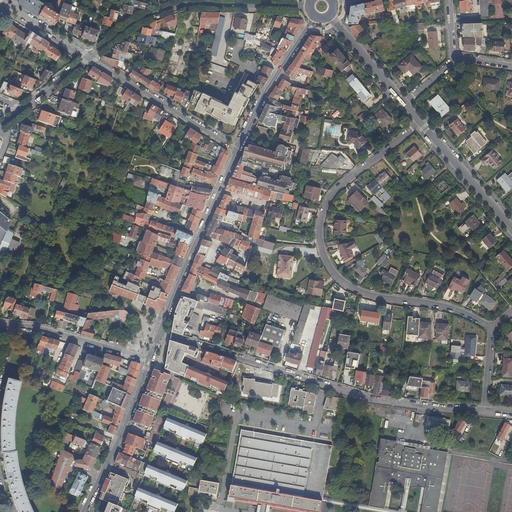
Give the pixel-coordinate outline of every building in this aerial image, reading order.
[(17,0),(17,2),(37,14),(43,5),(44,4),(37,0),(17,0)] [(57,0),(55,9),(60,11),(63,3),(63,1),(63,0),(57,0)] [(389,20),(383,0),(366,0),(352,4),(351,13),(350,13),(349,21),(352,21),(359,21),(359,20),(359,17),(363,17),(363,14),(362,13),(362,12),(375,8),(375,10),(383,8),(386,18),(363,19),(362,21),(382,21),(389,20)] [(471,0),(467,0),(460,1),(462,12),(473,11),(471,0)] [(145,10),(147,3),(135,1),(134,4),(136,4),(135,7),(145,10)] [(60,11),(59,14),(58,17),(66,20),(69,12),(71,6),(63,3),(60,11)] [(37,14),(55,25),(57,19),(56,19),(59,14),(43,5),(37,14)] [(123,12),(132,14),(134,7),(131,6),(130,6),(125,5),(123,12)] [(66,21),(75,24),(78,15),(80,9),(71,6),(69,12),(66,20),(66,21)] [(103,24),(111,26),(112,21),(116,22),(119,11),(112,10),(111,14),(109,13),(109,14),(111,15),(110,18),(105,16),(103,24)] [(219,16),(220,10),(202,10),(200,21),(203,21),(203,25),(202,25),(201,29),(210,29),(212,21),(218,21),(219,16)] [(176,22),(173,13),(165,16),(168,26),(175,23),(176,22)] [(102,17),(95,14),(92,21),(99,23),(102,17)] [(280,25),(284,15),(278,14),(274,23),(280,25)] [(168,26),(165,16),(161,17),(166,30),(170,31),(168,26)] [(225,18),(219,16),(218,21),(214,37),(213,43),(210,55),(216,57),(225,18)] [(236,16),(234,25),(246,28),(247,18),(236,16)] [(301,18),(299,17),(293,16),(291,16),(288,23),(293,25),(292,27),(291,27),(290,28),(287,26),(285,31),(287,32),(285,36),(292,39),(303,21),(301,18)] [(156,22),(157,19),(140,25),(143,26),(141,32),(155,35),(160,36),(162,29),(159,29),(155,28),(156,22)] [(214,37),(218,21),(212,21),(210,29),(208,36),(214,37)] [(352,23),(351,27),(358,34),(365,28),(360,22),(352,23)] [(2,32),(11,38),(17,29),(14,27),(14,26),(9,23),(2,32)] [(66,23),(64,29),(70,32),(72,25),(66,23)] [(482,38),(483,38),(483,23),(463,24),(464,26),(462,26),(463,34),(464,34),(464,37),(477,37),(482,38)] [(72,32),(81,36),(84,27),(75,24),(74,26),(72,32)] [(84,27),(81,36),(95,41),(98,31),(85,26),(84,27)] [(429,29),(431,44),(439,44),(437,28),(429,29)] [(11,38),(20,44),(26,35),(17,29),(11,38)] [(173,40),(175,32),(170,31),(166,30),(162,29),(160,36),(173,40)] [(30,44),(36,34),(30,30),(22,42),(22,44),(24,45),(26,42),(30,44)] [(155,35),(141,32),(138,44),(149,47),(150,44),(153,45),(155,35)] [(266,36),(256,32),(254,37),(263,41),(264,41),(265,38),(266,36)] [(321,37),(321,34),(311,32),(301,48),(307,52),(311,53),(318,42),(322,43),(323,42),(319,39),(321,37)] [(34,52),(42,38),(36,34),(30,44),(34,47),(32,50),(34,52)] [(277,64),(292,39),(285,36),(283,35),(279,43),(277,47),(272,45),(271,50),(269,56),(274,59),(272,61),(277,64)] [(263,41),(254,37),(253,40),(248,39),(246,39),(245,43),(253,45),(253,43),(261,46),(263,41)] [(47,44),(49,42),(42,38),(34,52),(37,53),(39,50),(43,52),(47,44)] [(130,40),(123,39),(122,43),(120,43),(118,43),(112,47),(114,48),(126,50),(162,59),(165,49),(152,46),(150,53),(128,47),(130,40)] [(474,50),(475,39),(465,39),(464,50),(474,50)] [(261,46),(271,50),(272,45),(266,42),(264,41),(263,41),(261,46)] [(205,53),(210,55),(213,43),(207,42),(205,53)] [(494,42),(494,51),(504,51),(504,42),(494,42)] [(60,52),(47,44),(43,52),(55,60),(60,52)] [(330,54),(343,68),(349,63),(351,61),(338,47),(330,54)] [(126,50),(114,48),(112,56),(118,58),(120,51),(125,53),(126,50)] [(301,48),(292,62),(299,65),(304,57),(310,59),(311,53),(307,52),(301,48)] [(412,52),(400,62),(406,70),(410,66),(415,71),(423,64),(412,52)] [(119,59),(103,55),(103,57),(117,66),(119,59)] [(210,61),(208,67),(225,73),(227,67),(210,61)] [(297,71),(298,69),(308,73),(310,74),(308,77),(307,80),(313,82),(314,77),(323,80),(325,73),(319,71),(318,71),(299,65),(292,62),(288,67),(297,71)] [(270,73),(274,68),(264,64),(262,70),(270,73)] [(325,73),(331,75),(333,68),(321,65),(319,71),(325,73)] [(40,70),(38,73),(40,73),(41,73),(41,74),(40,80),(45,82),(51,72),(41,66),(40,66),(38,69),(40,70)] [(96,81),(102,71),(93,66),(92,66),(87,74),(96,79),(94,81),(96,81)] [(133,68),(130,74),(139,80),(147,67),(142,66),(139,72),(133,68)] [(147,67),(139,80),(148,85),(151,80),(146,76),(151,68),(147,67)] [(285,71),(287,72),(294,75),(297,71),(288,67),(285,71)] [(110,79),(111,77),(102,71),(96,81),(104,85),(109,78),(110,79)] [(259,83),(264,85),(268,77),(259,74),(256,81),(259,83)] [(34,79),(25,75),(21,83),(31,87),(34,79)] [(350,81),(358,90),(364,84),(356,75),(350,81)] [(88,87),(91,80),(90,79),(88,79),(82,76),(78,87),(87,91),(89,87),(88,87)] [(119,85),(121,83),(111,77),(110,79),(109,78),(104,85),(117,89),(119,85)] [(277,84),(272,91),(280,94),(286,84),(289,86),(290,83),(291,81),(283,77),(278,85),(277,84)] [(195,88),(190,103),(196,106),(196,107),(206,111),(228,121),(229,120),(234,122),(239,111),(241,112),(245,104),(246,104),(250,95),(249,94),(251,91),(252,92),(259,83),(256,81),(254,80),(249,78),(247,83),(244,81),(239,91),(235,89),(229,104),(222,101),(223,100),(204,91),(203,92),(195,88)] [(499,90),(500,81),(485,78),(484,87),(499,90)] [(151,80),(148,85),(153,88),(158,81),(156,79),(155,81),(152,79),(151,80)] [(158,81),(153,88),(158,92),(162,85),(159,84),(160,82),(158,81)] [(290,83),(289,86),(292,87),(297,89),(296,91),(301,93),(302,91),(304,91),(305,87),(303,87),(290,83)] [(170,93),(175,95),(177,89),(178,87),(168,84),(166,90),(170,92),(170,93)] [(364,84),(358,90),(365,99),(372,93),(364,84)] [(20,94),(22,89),(15,86),(10,85),(7,91),(17,95),(20,94)] [(129,100),(135,92),(128,87),(123,96),(128,99),(125,103),(127,104),(129,100)] [(175,95),(174,98),(182,101),(183,98),(188,100),(191,90),(186,88),(185,92),(177,89),(175,95)] [(65,89),(62,98),(71,101),(74,92),(65,89)] [(269,96),(271,97),(273,97),(273,98),(276,99),(276,98),(277,99),(280,94),(272,91),(269,96)] [(136,104),(141,96),(135,92),(129,100),(131,101),(136,104)] [(292,105),(284,103),(283,106),(284,106),(298,109),(301,99),(302,95),(296,93),(292,105)] [(443,116),(451,109),(439,95),(436,97),(437,100),(432,104),(443,116)] [(271,97),(268,101),(280,105),(282,105),(282,102),(277,99),(276,98),(276,99),(273,98),(273,97),(271,97)] [(71,101),(62,98),(58,109),(73,114),(74,115),(78,104),(71,101)] [(268,116),(278,119),(279,118),(286,120),(285,121),(294,124),(297,116),(284,113),(280,112),(282,108),(281,107),(281,108),(280,107),(280,105),(268,101),(261,115),(264,116),(268,117),(268,116)] [(152,119),(154,116),(159,107),(153,103),(148,112),(145,110),(143,116),(152,119)] [(393,118),(380,103),(375,107),(378,111),(374,115),(384,126),(393,118)] [(464,105),(457,111),(460,114),(466,108),(464,105)] [(285,109),(284,113),(297,116),(298,112),(298,109),(284,106),(284,108),(285,109)] [(160,119),(165,111),(159,107),(154,116),(160,119)] [(356,118),(358,121),(360,119),(366,114),(370,110),(368,107),(363,111),(364,112),(356,118)] [(61,117),(41,110),(38,120),(57,127),(61,117)] [(311,119),(312,114),(301,113),(300,117),(303,118),(303,119),(305,122),(308,120),(309,118),(311,119)] [(261,115),(260,118),(265,121),(265,122),(276,126),(278,119),(268,116),(268,117),(264,116),(261,115)] [(459,135),(466,129),(456,118),(449,124),(459,135)] [(171,135),(177,125),(166,119),(164,123),(163,123),(161,125),(159,128),(171,135)] [(21,124),(19,131),(21,131),(29,134),(30,134),(31,131),(33,131),(33,130),(31,129),(32,128),(32,127),(29,127),(30,123),(23,120),(22,124),(21,124)] [(285,121),(285,122),(284,127),(282,126),(280,135),(286,137),(285,139),(290,140),(294,124),(285,121)] [(336,125),(335,127),(327,127),(326,135),(339,135),(340,125),(336,125)] [(192,138),(197,130),(191,126),(189,129),(187,133),(186,135),(192,138)] [(355,141),(360,147),(368,139),(362,132),(350,129),(348,140),(355,141)] [(199,139),(202,134),(197,130),(192,138),(193,139),(192,141),(201,145),(202,141),(199,139)] [(471,135),(472,136),(467,141),(468,143),(466,144),(474,154),(482,147),(488,141),(478,130),(477,131),(476,130),(471,135)] [(21,131),(17,144),(25,147),(29,134),(21,131)] [(208,170),(219,174),(220,174),(225,163),(218,160),(218,159),(217,158),(216,160),(218,161),(216,164),(215,164),(213,167),(211,166),(212,164),(196,158),(200,148),(206,151),(207,148),(206,147),(206,145),(205,145),(204,147),(201,145),(192,141),(190,148),(186,161),(187,161),(195,164),(203,167),(203,168),(208,170)] [(249,141),(239,162),(245,164),(261,168),(263,162),(264,163),(264,164),(270,166),(271,165),(288,169),(291,158),(290,158),(292,150),(290,149),(291,146),(277,142),(275,151),(254,145),(254,143),(249,141)] [(220,155),(227,157),(229,153),(228,150),(219,144),(216,150),(221,153),(220,155)] [(18,145),(14,157),(29,162),(30,158),(25,157),(27,148),(18,145)] [(311,147),(303,146),(300,162),(308,163),(311,147)] [(414,162),(421,155),(415,147),(407,154),(414,162)] [(495,170),(503,162),(492,150),(484,157),(485,157),(481,161),(485,166),(489,162),(495,170)] [(323,165),(337,167),(346,157),(342,152),(339,155),(333,151),(321,164),(323,165)] [(131,163),(140,166),(143,158),(134,155),(131,163)] [(218,160),(225,163),(227,157),(220,155),(218,159),(218,160)] [(194,166),(195,164),(187,161),(186,161),(182,170),(181,173),(188,176),(191,168),(191,165),(194,166)] [(237,165),(233,175),(252,181),(255,181),(257,182),(259,177),(257,177),(256,175),(254,174),(252,173),(253,172),(245,170),(243,168),(245,164),(239,162),(237,165)] [(22,169),(9,164),(8,164),(5,172),(16,175),(20,177),(22,169)] [(201,178),(205,179),(208,170),(203,168),(203,167),(195,164),(194,166),(194,167),(199,168),(203,170),(201,178)] [(427,178),(436,171),(430,164),(422,171),(427,178)] [(171,176),(173,168),(161,165),(159,173),(171,176)] [(205,179),(216,183),(219,174),(208,170),(205,179)] [(259,177),(257,182),(257,183),(260,184),(262,185),(262,186),(273,190),(273,189),(279,190),(285,192),(290,193),(291,187),(297,189),(299,181),(296,180),(296,179),(294,178),(294,177),(290,176),(291,175),(286,174),(282,173),(281,174),(280,174),(279,177),(278,180),(274,179),(275,178),(272,177),(269,175),(268,175),(269,172),(265,171),(263,177),(262,177),(261,178),(259,177)] [(5,172),(4,172),(3,175),(4,176),(3,180),(13,184),(16,175),(5,172)] [(385,172),(376,179),(383,187),(392,179),(385,172)] [(134,174),(131,183),(141,186),(143,177),(134,174)] [(507,192),(511,187),(511,181),(505,174),(497,180),(507,192)] [(226,188),(227,189),(237,192),(238,189),(241,180),(232,177),(231,177),(226,188)] [(0,193),(10,200),(15,184),(13,184),(3,180),(0,179),(0,193)] [(241,180),(238,189),(243,191),(246,181),(241,179),(241,180)] [(383,187),(376,179),(368,187),(374,194),(375,195),(380,191),(383,195),(382,195),(387,201),(392,197),(391,196),(387,192),(383,187)] [(441,194),(445,191),(449,187),(444,180),(435,187),(441,194)] [(246,181),(243,191),(248,192),(251,182),(246,181)] [(156,203),(169,209),(178,185),(172,183),(167,198),(163,196),(162,196),(162,194),(160,193),(159,194),(150,190),(149,192),(148,199),(156,202),(156,203)] [(305,196),(319,199),(321,186),(308,184),(305,196)] [(195,206),(204,211),(206,205),(207,198),(210,198),(211,194),(201,192),(199,192),(192,190),(178,185),(169,209),(179,213),(183,204),(187,204),(195,206)] [(271,195),(273,190),(262,186),(261,188),(259,196),(269,199),(270,196),(271,195)] [(359,211),(368,202),(357,192),(355,194),(353,195),(350,198),(348,200),(359,211)] [(225,193),(222,200),(229,203),(232,196),(225,193)] [(374,196),(371,199),(380,207),(383,204),(374,196)] [(458,213),(466,206),(463,203),(461,204),(456,198),(450,204),(458,213)] [(138,204),(135,211),(138,212),(143,213),(144,212),(152,215),(154,209),(153,209),(154,205),(156,203),(156,202),(148,199),(145,207),(138,204)] [(380,207),(371,199),(368,201),(377,210),(380,207)] [(222,200),(220,206),(230,209),(232,210),(234,205),(232,205),(232,204),(229,203),(222,200)] [(273,205),(274,202),(272,201),(268,202),(266,208),(270,209),(267,219),(276,221),(277,215),(282,217),(284,207),(273,205)] [(179,213),(178,216),(182,217),(185,209),(187,204),(183,204),(179,213)] [(300,204),(297,218),(306,220),(309,206),(300,204)] [(176,221),(195,230),(204,211),(195,206),(192,212),(189,220),(182,217),(178,216),(176,221)] [(219,206),(216,211),(224,214),(228,215),(230,209),(220,206),(219,206)] [(385,218),(388,215),(380,207),(377,210),(385,218)] [(185,209),(182,217),(189,220),(192,212),(185,209)] [(230,209),(228,215),(238,218),(239,212),(235,211),(232,210),(230,209)] [(259,237),(260,233),(262,225),(266,212),(265,212),(256,209),(255,216),(249,235),(259,237)] [(0,212),(0,244),(7,229),(10,221),(0,212)] [(136,218),(135,222),(145,226),(149,227),(152,220),(149,219),(152,215),(144,212),(143,213),(138,212),(137,216),(136,218)] [(124,214),(123,218),(135,222),(136,218),(124,214)] [(473,231),(481,224),(473,215),(466,222),(473,231)] [(208,230),(209,230),(223,233),(233,236),(235,237),(236,231),(226,229),(218,227),(222,219),(214,217),(212,221),(212,220),(208,230)] [(149,227),(155,230),(158,221),(152,219),(152,220),(149,227)] [(343,234),(345,225),(336,223),(334,233),(340,235),(340,233),(343,234)] [(177,253),(184,256),(190,244),(176,238),(176,236),(171,235),(165,233),(160,231),(155,230),(154,232),(152,231),(151,230),(148,229),(147,229),(146,230),(147,231),(145,237),(142,236),(142,237),(136,235),(139,227),(134,225),(130,235),(137,238),(156,244),(158,237),(169,241),(168,244),(178,248),(176,253),(177,253)] [(176,238),(190,244),(194,234),(178,228),(176,236),(176,238)] [(239,228),(236,231),(243,236),(243,239),(247,240),(249,235),(239,228)] [(14,231),(7,229),(0,244),(0,263),(5,253),(11,239),(14,231)] [(111,242),(119,245),(123,233),(113,229),(110,229),(109,242),(111,243),(111,242)] [(209,230),(207,235),(221,239),(223,233),(209,230)] [(490,248),(497,242),(487,231),(480,237),(490,248)] [(223,233),(221,239),(230,242),(233,236),(223,233)] [(380,233),(375,235),(379,244),(384,242),(380,233)] [(463,245),(472,237),(471,235),(461,243),(463,245)] [(233,236),(230,242),(228,245),(233,248),(235,244),(237,245),(237,244),(240,238),(235,237),(233,236)] [(273,248),(275,241),(273,240),(259,237),(258,242),(264,244),(264,245),(273,248)] [(473,237),(472,237),(463,245),(463,246),(473,237)] [(174,263),(181,266),(185,256),(184,256),(177,253),(175,259),(154,251),(156,244),(137,238),(134,248),(133,248),(132,249),(138,251),(144,253),(174,263)] [(204,238),(202,243),(211,246),(213,241),(206,238),(204,238)] [(247,240),(243,239),(240,238),(237,244),(250,251),(251,251),(253,245),(250,244),(251,241),(247,240)] [(21,243),(11,239),(5,253),(15,258),(21,243)] [(344,261),(354,255),(351,249),(357,246),(354,241),(351,242),(348,243),(341,245),(340,245),(339,246),(340,248),(339,250),(341,253),(342,252),(343,254),(340,255),(344,261)] [(202,243),(198,253),(207,256),(211,246),(202,243)] [(222,253),(237,260),(239,256),(231,251),(225,248),(222,253)] [(507,269),(511,264),(511,259),(504,250),(497,257),(507,269)] [(376,261),(380,265),(384,260),(388,256),(388,255),(385,252),(376,261)] [(166,281),(174,284),(181,266),(174,263),(144,253),(141,261),(136,259),(133,267),(135,268),(134,270),(134,271),(133,273),(137,275),(145,278),(156,278),(156,276),(154,276),(154,275),(152,275),(152,276),(146,276),(150,263),(151,261),(151,260),(157,262),(157,263),(156,265),(162,267),(162,266),(171,269),(166,280),(166,281)] [(198,253),(195,260),(203,264),(207,256),(198,253)] [(241,268),(245,270),(247,265),(237,260),(222,253),(218,259),(221,260),(222,259),(241,268)] [(281,264),(280,275),(292,276),(295,254),(281,253),(280,264),(281,264)] [(237,260),(247,265),(248,259),(247,258),(245,257),(244,258),(239,256),(237,260)] [(195,260),(193,266),(209,273),(211,269),(207,267),(202,265),(203,264),(195,260)] [(366,272),(361,268),(357,264),(353,268),(363,277),(366,272)] [(191,273),(189,277),(196,280),(197,278),(198,275),(198,273),(209,278),(209,279),(214,281),(217,282),(219,278),(219,277),(209,273),(193,266),(190,273),(191,273)] [(211,269),(209,273),(219,277),(222,270),(213,266),(211,269)] [(396,275),(398,271),(391,267),(389,271),(389,272),(388,273),(383,269),(380,274),(383,275),(381,279),(391,284),(395,276),(395,275),(396,275)] [(402,281),(406,284),(408,280),(413,283),(411,286),(415,288),(421,276),(408,269),(402,281)] [(435,277),(441,280),(444,275),(434,269),(431,275),(433,276),(433,275),(435,276),(435,277)] [(219,277),(228,281),(230,275),(231,274),(231,273),(228,272),(227,274),(223,272),(224,270),(222,270),(219,277)] [(137,275),(133,273),(131,272),(128,280),(129,280),(132,282),(137,284),(140,276),(137,275)] [(426,272),(422,281),(426,283),(430,274),(426,272)] [(498,283),(507,275),(505,273),(497,280),(498,283)] [(430,274),(426,283),(429,285),(428,287),(432,289),(433,287),(436,288),(441,280),(435,277),(435,276),(433,275),(433,276),(431,275),(430,274)] [(162,309),(162,308),(166,299),(160,297),(151,292),(149,297),(143,294),(138,293),(139,290),(141,286),(138,285),(137,284),(132,282),(129,280),(128,284),(126,284),(119,282),(119,280),(120,277),(116,275),(114,281),(119,285),(136,298),(144,302),(153,306),(162,309)] [(230,275),(228,281),(231,283),(234,284),(237,277),(230,275)] [(188,277),(185,283),(193,286),(195,281),(196,280),(189,277),(188,277)] [(219,277),(219,278),(217,282),(219,283),(219,285),(229,289),(231,283),(228,281),(219,277)] [(326,280),(311,277),(308,290),(323,294),(326,280)] [(453,288),(456,290),(461,292),(462,293),(469,280),(462,277),(460,280),(453,277),(447,288),(452,290),(453,288)] [(162,288),(170,291),(174,284),(166,281),(165,282),(160,279),(159,279),(156,278),(156,280),(162,282),(161,284),(163,285),(162,288)] [(500,287),(508,281),(505,278),(497,284),(500,287)] [(141,310),(144,302),(136,298),(119,285),(114,281),(111,291),(134,299),(132,303),(141,310)] [(183,289),(190,292),(193,286),(185,283),(183,289)] [(234,284),(231,283),(229,289),(239,294),(242,287),(239,286),(237,285),(234,284)] [(57,290),(34,284),(31,296),(40,298),(42,290),(52,292),(50,300),(54,301),(57,290)] [(160,297),(166,299),(167,300),(170,291),(162,288),(153,285),(151,292),(160,297)] [(479,302),(482,304),(490,310),(496,302),(493,300),(485,294),(484,295),(482,294),(483,293),(486,291),(481,286),(476,290),(475,289),(470,297),(475,299),(477,298),(480,301),(479,302)] [(242,287),(239,294),(248,298),(248,297),(251,289),(242,287)] [(248,297),(248,298),(256,301),(257,299),(260,291),(251,289),(248,297)] [(299,320),(304,305),(288,299),(271,293),(270,293),(260,291),(257,299),(266,302),(264,307),(273,310),(286,315),(299,320)] [(212,292),(210,296),(209,301),(219,304),(219,305),(225,307),(227,297),(212,292)] [(78,295),(68,293),(64,309),(77,312),(79,305),(75,305),(78,295)] [(182,297),(176,314),(177,314),(179,309),(184,310),(189,296),(185,295),(185,298),(182,297)] [(3,307),(12,310),(16,300),(15,300),(16,298),(10,296),(10,298),(7,297),(3,307)] [(189,296),(184,310),(190,312),(192,306),(192,304),(196,306),(197,306),(199,300),(197,299),(189,296)] [(335,298),(333,308),(336,309),(340,310),(344,311),(346,301),(346,299),(341,298),(340,300),(335,298)] [(204,300),(199,300),(197,306),(204,308),(204,307),(226,314),(228,308),(225,307),(219,305),(219,304),(209,301),(204,300)] [(313,303),(306,301),(300,320),(288,359),(292,360),(292,362),(296,363),(296,362),(297,362),(300,352),(299,352),(299,353),(297,353),(312,307),(313,303)] [(244,316),(254,322),(256,323),(262,307),(249,303),(248,305),(244,316)] [(330,306),(325,304),(325,306),(324,306),(320,324),(319,324),(309,365),(315,367),(316,361),(320,346),(329,307),(330,306)] [(16,305),(12,314),(19,316),(23,307),(16,305)] [(23,307),(19,316),(27,319),(28,316),(30,309),(23,307)] [(126,320),(130,314),(126,310),(123,309),(109,311),(107,311),(88,313),(86,318),(84,326),(91,328),(93,319),(115,317),(114,315),(119,314),(120,317),(126,320)] [(181,328),(186,330),(187,327),(187,326),(184,325),(186,321),(189,322),(190,321),(185,319),(187,314),(188,315),(190,312),(184,310),(179,309),(177,314),(176,317),(174,326),(181,328)] [(375,322),(376,312),(363,310),(361,320),(375,322)] [(56,311),(54,317),(64,320),(65,313),(56,311)] [(189,322),(188,324),(194,327),(200,315),(194,312),(194,313),(192,316),(190,321),(189,322)] [(65,313),(64,320),(63,321),(65,322),(65,320),(67,321),(84,326),(86,318),(65,313)] [(391,330),(392,315),(385,314),(383,329),(382,329),(382,333),(387,334),(388,330),(391,330)] [(218,325),(222,327),(224,321),(205,315),(203,321),(208,322),(218,325)] [(415,335),(417,318),(416,318),(416,319),(415,321),(413,321),(413,318),(413,317),(408,316),(406,334),(415,335)] [(216,332),(218,325),(208,322),(206,330),(203,329),(201,334),(214,338),(216,332)] [(432,323),(420,322),(419,335),(419,337),(430,338),(432,323)] [(447,344),(449,324),(438,323),(436,339),(442,339),(442,343),(447,344)] [(224,341),(235,344),(239,334),(241,327),(233,325),(230,333),(226,332),(224,341)] [(90,330),(91,328),(84,326),(81,335),(93,338),(95,331),(90,330)] [(173,331),(185,334),(186,330),(181,328),(174,326),(173,331)] [(247,341),(259,346),(263,334),(252,330),(247,341)] [(239,334),(235,344),(240,346),(240,344),(243,345),(246,336),(239,333),(239,334)] [(349,345),(350,336),(340,335),(337,346),(348,348),(349,345)] [(59,341),(41,336),(38,345),(36,350),(41,352),(44,353),(46,347),(49,348),(48,351),(50,351),(49,355),(53,357),(59,341)] [(475,356),(476,337),(467,336),(465,355),(475,356)] [(166,370),(173,372),(174,370),(176,360),(179,351),(181,344),(177,343),(170,341),(168,355),(166,370)] [(69,343),(69,344),(65,354),(74,358),(78,346),(69,343)] [(179,351),(185,354),(189,355),(191,347),(185,346),(181,344),(179,351)] [(460,359),(461,349),(451,348),(450,358),(460,359)] [(181,362),(185,354),(179,351),(176,360),(181,362)] [(203,362),(212,366),(215,355),(207,352),(205,359),(204,359),(203,362)] [(74,358),(65,354),(60,364),(69,368),(74,358)] [(87,354),(84,362),(82,366),(98,372),(102,365),(103,362),(103,360),(87,354)] [(316,373),(322,374),(326,355),(323,354),(322,361),(321,361),(320,364),(319,363),(316,373)] [(115,357),(110,355),(107,367),(109,368),(110,364),(113,365),(115,357)] [(212,366),(221,369),(224,358),(215,355),(212,366)] [(124,359),(121,359),(119,366),(118,372),(127,376),(136,380),(139,373),(138,372),(141,364),(134,362),(131,361),(128,368),(122,365),(124,359)] [(511,370),(511,371),(511,370),(511,359),(510,359),(504,359),(503,376),(511,377),(511,370)] [(84,362),(80,360),(76,371),(80,373),(82,366),(84,362)] [(359,382),(365,383),(367,372),(369,360),(367,360),(365,372),(357,370),(355,379),(360,380),(359,382)] [(186,366),(186,365),(181,363),(179,371),(188,373),(190,367),(186,366)] [(69,368),(60,364),(55,375),(57,375),(61,377),(61,379),(65,380),(66,379),(69,368)] [(331,376),(334,365),(333,364),(332,366),(325,365),(323,375),(331,376)] [(102,365),(98,372),(95,380),(105,384),(107,379),(110,368),(109,368),(107,367),(106,367),(102,365)] [(206,373),(199,370),(190,367),(188,373),(179,371),(174,370),(173,372),(176,374),(176,373),(224,393),(228,382),(210,375),(210,374),(210,373),(208,372),(207,373),(206,373)] [(118,372),(112,369),(110,374),(119,378),(119,379),(125,382),(127,376),(118,372)] [(152,372),(151,378),(167,385),(168,382),(167,381),(168,378),(164,377),(164,374),(153,372),(152,372)] [(365,383),(365,384),(373,386),(375,375),(374,375),(371,375),(368,374),(368,372),(367,372),(365,383)] [(423,381),(423,377),(410,375),(408,382),(407,388),(406,389),(416,390),(417,386),(422,387),(423,381)] [(127,376),(125,382),(134,386),(136,380),(127,376)] [(382,390),(384,377),(376,376),(373,394),(382,395),(382,390)] [(54,377),(50,388),(63,392),(64,389),(66,386),(55,382),(57,378),(56,378),(54,377)] [(167,385),(151,378),(151,381),(150,383),(151,383),(150,386),(149,386),(147,390),(148,391),(147,392),(157,396),(156,398),(158,399),(159,397),(161,398),(164,391),(163,391),(164,388),(165,388),(167,385)] [(31,511),(28,502),(25,496),(23,489),(19,477),(17,467),(17,463),(15,452),(14,452),(13,443),(13,436),(13,431),(13,424),(13,418),(14,414),(15,406),(16,398),(18,388),(20,382),(8,379),(6,389),(4,398),(2,407),(1,417),(1,426),(0,438),(1,446),(2,454),(3,454),(3,457),(5,466),(6,472),(9,486),(11,494),(15,504),(17,510),(18,511),(31,511)] [(113,382),(107,379),(105,384),(111,387),(113,382)] [(254,382),(254,380),(249,380),(243,379),(241,386),(243,387),(242,395),(254,397),(254,396),(270,398),(270,397),(276,398),(278,385),(272,383),(271,385),(261,383),(254,382)] [(421,396),(429,397),(429,393),(431,383),(431,382),(423,381),(422,387),(421,396)] [(471,391),(472,382),(457,381),(457,390),(471,391)] [(125,382),(123,386),(113,382),(111,387),(113,388),(129,395),(130,395),(134,386),(125,382)] [(66,386),(64,389),(79,396),(81,392),(66,385),(66,386)] [(511,395),(511,386),(502,385),(501,394),(511,395)] [(290,387),(287,405),(303,407),(302,412),(312,414),(316,394),(302,391),(302,389),(298,389),(298,390),(294,390),(294,388),(290,387)] [(124,409),(129,395),(113,388),(111,391),(110,390),(109,390),(108,390),(108,391),(107,393),(110,394),(109,397),(110,397),(107,402),(124,409)] [(87,400),(89,394),(82,391),(81,392),(79,396),(81,397),(86,399),(87,400)] [(133,424),(148,430),(150,423),(149,423),(150,420),(152,420),(154,414),(155,414),(158,408),(155,406),(157,403),(158,404),(161,398),(159,397),(158,399),(156,398),(157,396),(147,392),(145,392),(145,394),(144,394),(142,398),(143,399),(142,401),(141,401),(140,406),(139,410),(138,410),(136,414),(137,415),(136,418),(135,417),(134,422),(133,424)] [(92,413),(98,398),(89,394),(87,400),(86,399),(84,402),(86,403),(83,410),(92,413)] [(338,411),(340,400),(326,395),(326,396),(329,397),(329,401),(327,400),(325,406),(327,407),(327,409),(325,408),(325,409),(338,411)] [(118,428),(125,409),(124,409),(107,402),(103,400),(101,404),(114,409),(114,413),(112,419),(104,416),(95,412),(93,418),(104,422),(118,428)] [(115,436),(118,428),(104,422),(93,418),(90,416),(89,419),(89,420),(104,426),(103,428),(108,430),(107,432),(114,435),(115,436)] [(445,418),(431,417),(430,429),(443,431),(444,430),(449,430),(451,420),(445,420),(445,418)] [(201,447),(207,433),(189,426),(189,425),(189,424),(187,423),(186,424),(186,425),(168,418),(163,428),(196,442),(195,444),(201,447)] [(458,424),(457,423),(456,426),(457,426),(454,432),(455,433),(457,431),(460,433),(466,423),(461,420),(458,424)] [(511,439),(511,436),(511,427),(505,424),(500,432),(511,439)] [(295,440),(241,430),(235,464),(232,486),(231,486),(230,495),(229,500),(236,501),(235,502),(236,502),(259,506),(261,506),(260,511),(269,511),(270,509),(271,505),(311,511),(320,511),(323,502),(322,502),(332,446),(295,440)] [(74,436),(62,431),(59,437),(71,442),(74,436)] [(104,437),(96,433),(93,438),(92,441),(101,445),(104,437)] [(135,435),(129,433),(126,443),(141,449),(145,439),(138,437),(138,436),(137,435),(135,435)] [(85,446),(87,442),(75,436),(72,442),(83,447),(84,446),(85,446)] [(448,453),(430,450),(395,444),(396,441),(380,439),(377,456),(380,457),(378,463),(376,462),(369,506),(384,509),(389,485),(391,470),(407,473),(411,474),(427,477),(424,498),(421,511),(437,511),(444,476),(448,453)] [(183,461),(194,465),(197,457),(179,450),(180,449),(179,448),(177,447),(176,448),(176,449),(158,441),(154,452),(160,455),(161,453),(183,461)] [(395,444),(430,450),(430,447),(412,444),(396,441),(395,444)] [(71,443),(68,447),(77,451),(79,447),(71,443)] [(95,459),(100,447),(90,443),(85,454),(95,459)] [(140,450),(127,445),(124,452),(133,456),(136,450),(139,451),(140,450)] [(74,457),(54,448),(51,455),(52,456),(58,459),(56,461),(69,468),(70,467),(71,467),(72,466),(72,465),(72,464),(71,463),(74,457)] [(125,455),(120,453),(115,464),(116,464),(118,465),(119,463),(121,464),(125,455)] [(193,468),(194,465),(183,461),(161,453),(160,455),(193,468)] [(91,470),(96,459),(95,459),(85,454),(82,460),(81,460),(78,460),(76,460),(75,460),(74,461),(74,467),(78,467),(84,469),(83,471),(90,474),(90,472),(90,470),(91,470)] [(131,458),(125,455),(121,464),(127,466),(131,458)] [(131,456),(131,458),(127,466),(133,468),(137,460),(135,459),(135,458),(134,458),(132,458),(132,457),(131,456)] [(137,460),(133,468),(135,469),(138,471),(142,462),(139,461),(139,460),(138,459),(138,460),(137,460)] [(65,482),(65,481),(65,480),(64,479),(67,473),(69,468),(56,461),(54,464),(56,465),(52,471),(54,471),(50,477),(51,478),(48,484),(61,489),(63,483),(64,483),(65,482)] [(142,462),(138,471),(140,471),(144,473),(153,477),(166,483),(178,488),(182,477),(170,473),(170,472),(167,471),(149,465),(149,464),(146,462),(145,463),(142,462)] [(78,497),(87,477),(78,472),(69,493),(78,497)] [(123,477),(112,472),(111,472),(104,486),(111,488),(114,490),(123,494),(126,486),(126,484),(125,480),(123,477)] [(404,511),(408,492),(411,474),(407,473),(400,511),(404,511)] [(178,488),(184,490),(188,480),(182,477),(178,488)] [(219,484),(201,481),(199,492),(217,495),(219,484)] [(166,484),(184,491),(184,490),(178,488),(166,483),(166,484)] [(121,499),(123,494),(114,490),(111,488),(104,486),(102,490),(110,494),(121,499)] [(139,487),(135,498),(140,500),(146,490),(139,487)] [(188,494),(198,496),(199,488),(189,487),(188,494)] [(118,506),(121,499),(110,494),(102,490),(98,498),(111,503),(118,506)] [(146,490),(140,500),(153,505),(157,494),(146,490)] [(157,506),(161,496),(160,496),(161,495),(160,494),(158,493),(157,493),(157,494),(153,505),(157,506)] [(229,500),(230,495),(228,495),(227,501),(236,503),(236,502),(235,502),(236,501),(229,500)] [(170,511),(172,511),(174,511),(178,503),(161,496),(157,506),(170,511)] [(140,500),(135,498),(147,503),(146,506),(159,511),(161,509),(168,511),(169,511),(170,511),(157,506),(153,505),(140,500)] [(131,511),(118,506),(111,503),(107,511),(131,511)]
